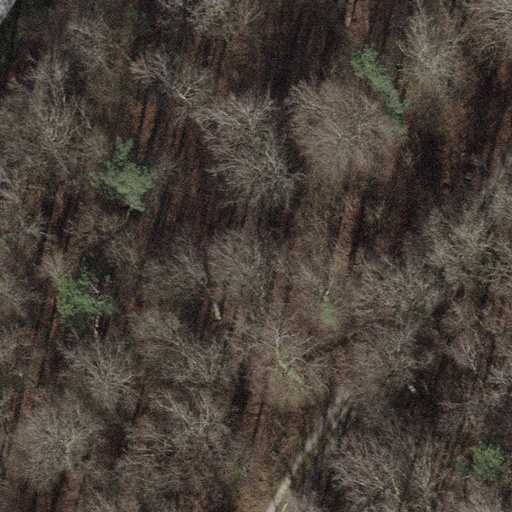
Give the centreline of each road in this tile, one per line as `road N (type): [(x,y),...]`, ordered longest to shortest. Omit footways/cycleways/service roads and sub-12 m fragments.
road 1 (track): [(280,511),(511,180)]
road 2 (track): [(0,162),(106,0)]
